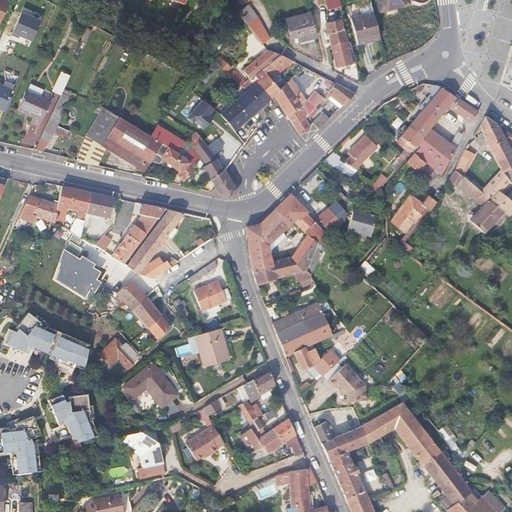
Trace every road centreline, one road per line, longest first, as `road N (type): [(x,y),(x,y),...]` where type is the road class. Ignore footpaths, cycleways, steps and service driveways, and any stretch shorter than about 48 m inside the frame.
road 1 (residential): [(230,209),(244,278),(337,511)]
road 2 (residential): [(230,209),(0,158)]
road 3 (residential): [(445,53),(379,89),(308,157)]
road 4 (residential): [(252,207),(246,166),(269,143),(293,138),(308,157)]
